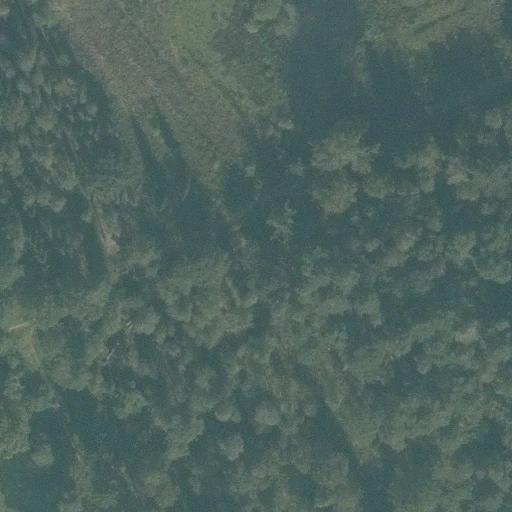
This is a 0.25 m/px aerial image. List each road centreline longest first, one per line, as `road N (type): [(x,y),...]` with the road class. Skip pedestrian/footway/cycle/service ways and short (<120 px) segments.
road 1 (track): [(511,63),(0,313)]
road 2 (track): [(77,511),(0,351)]
